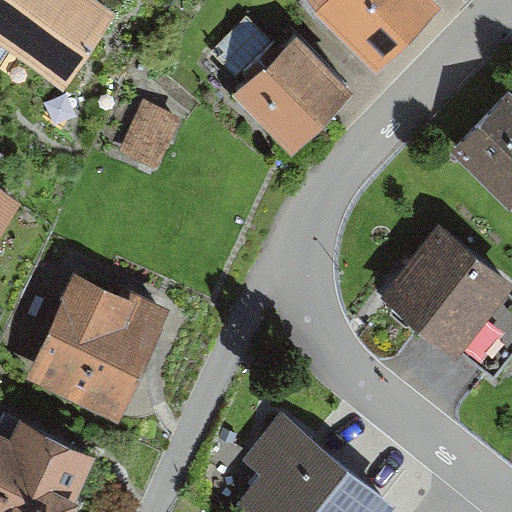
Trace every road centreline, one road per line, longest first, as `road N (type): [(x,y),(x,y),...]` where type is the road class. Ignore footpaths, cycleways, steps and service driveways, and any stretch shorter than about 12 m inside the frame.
road 1 (residential): [(294,261),(305,222),(328,191),(509,0)]
road 2 (residential): [(511,503),(339,352),(309,314),(294,261)]
road 3 (residential): [(294,261),(257,297),(152,511)]
